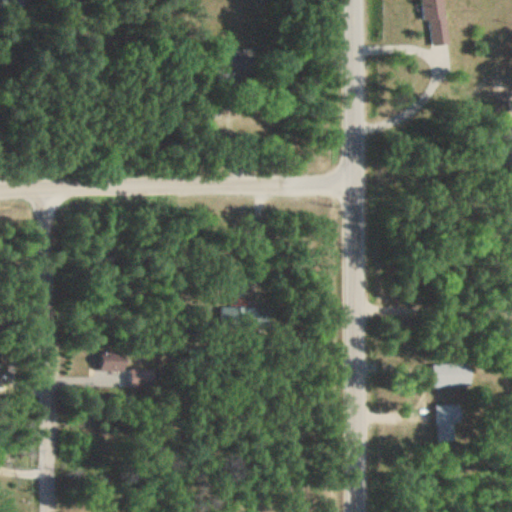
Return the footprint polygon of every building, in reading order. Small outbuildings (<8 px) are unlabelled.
[(448,44),(444,0),(422,0),(427,46),(448,44)] [(219,329),(268,329),(268,307),(219,307),(219,329)] [(128,371),(128,351),(93,351),(93,371),(128,371)] [(471,364),(432,364),(432,386),(471,386),(471,364)] [(455,442),(455,424),(461,424),(461,405),(434,405),(434,442),(455,442)]
